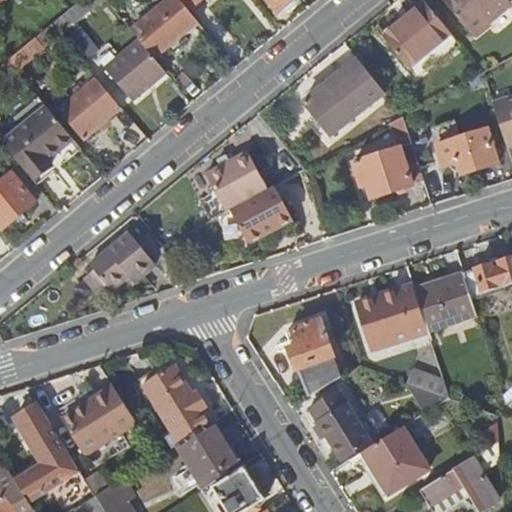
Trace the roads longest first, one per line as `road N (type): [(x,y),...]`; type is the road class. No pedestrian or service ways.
road 1 (residential): [(357,0),(0,292)]
road 2 (residential): [(195,315),(511,211)]
road 3 (residential): [(326,511),(213,330),(195,315)]
road 4 (residential): [(0,374),(195,315)]
